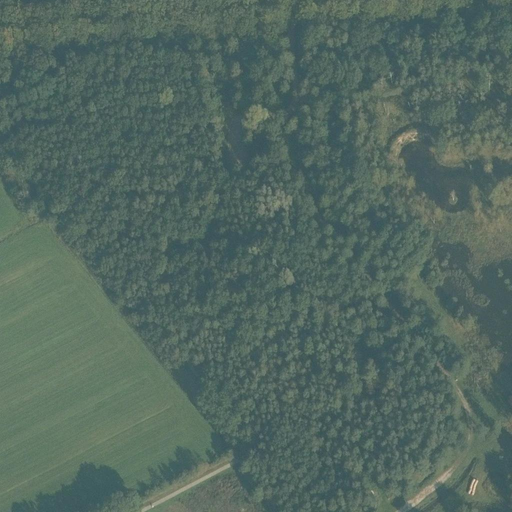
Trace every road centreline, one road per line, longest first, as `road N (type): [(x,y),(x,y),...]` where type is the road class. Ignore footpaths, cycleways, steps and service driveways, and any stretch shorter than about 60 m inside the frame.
road 1 (track): [(297,114),(316,214),(470,412),(466,452),(404,511)]
road 2 (unclassified): [(0,38),(415,0)]
road 3 (track): [(289,11),(297,114),(235,120),(238,157)]
